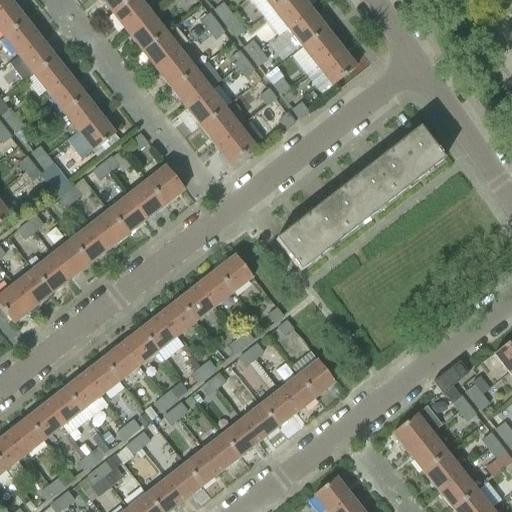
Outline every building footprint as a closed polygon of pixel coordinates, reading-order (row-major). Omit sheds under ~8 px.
[(0,0),(0,10),(10,3),(7,0),(0,0)] [(130,0),(98,0),(111,15),(130,0)] [(138,0),(130,0),(111,15),(126,34),(150,15),(138,0)] [(262,0),(271,12),(286,0),(262,0)] [(301,0),(286,0),(271,12),(286,31),(311,12),(301,0)] [(25,22),(10,3),(0,10),(0,35),(3,39),(25,22)] [(214,12),(221,21),(230,14),(222,5),(214,12)] [(311,12),(286,31),(301,50),(326,31),(311,12)] [(230,14),(221,21),(228,30),(237,24),(230,14)] [(165,34),(150,15),(126,34),(140,53),(165,34)] [(207,32),(216,25),(209,16),(200,23),(207,32)] [(40,41),(25,22),(3,39),(18,58),(40,41)] [(223,34),(216,25),(207,32),(214,41),(223,34)] [(326,31),(301,50),(316,69),(340,50),(326,31)] [(165,34),(140,53),(155,72),(180,53),(165,34)] [(55,60),(40,41),(18,58),(32,77),(55,60)] [(243,50),(250,59),(259,52),(252,43),(243,50)] [(340,50),(316,69),(331,88),(356,69),(340,50)] [(250,59),(257,68),(266,61),(259,52),(250,59)] [(195,72),(180,53),(155,72),(170,91),(195,72)] [(237,70),(245,63),(238,53),(229,60),(237,70)] [(69,79),(55,60),(32,77),(47,96),(69,79)] [(253,72),(245,63),(237,70),(244,79),(253,72)] [(274,71),(265,78),(270,85),(281,77),(276,70),(274,71)] [(195,72),(170,91),(185,110),(210,91),(195,72)] [(84,98),(69,79),(47,96),(62,115),(84,98)] [(281,80),(273,87),(280,97),(288,90),(281,80)] [(224,110),(210,91),(185,110),(200,129),(224,110)] [(266,108),(275,100),(268,91),(259,98),(266,108)] [(99,116),(84,98),(62,115),(77,134),(99,116)] [(9,110),(2,102),(0,103),(0,115),(1,116),(9,110)] [(291,112),(298,121),(307,114),(300,105),(291,112)] [(224,110),(200,129),(215,149),(239,129),(224,110)] [(1,117),(8,126),(16,120),(9,111),(1,117)] [(114,136),(99,116),(77,134),(92,153),(114,136)] [(285,132),(294,125),(287,116),(278,123),(285,132)] [(8,126),(15,135),(23,129),(16,120),(8,126)] [(10,138),(3,129),(0,132),(0,142),(2,145),(10,138)] [(254,148),(239,129),(215,149),(229,168),(254,148)] [(443,161),(418,129),(370,167),(395,199),(443,161)] [(97,160),(119,143),(114,136),(92,153),(97,160)] [(140,137),(130,144),(138,153),(146,145),(140,137)] [(31,155),(38,164),(46,158),(39,149),(31,155)] [(46,158),(38,164),(44,173),(53,166),(46,158)] [(33,168),(27,160),(26,159),(18,165),(25,174),(33,168)] [(101,167),(108,176),(118,168),(111,159),(101,167)] [(59,200),(64,196),(71,190),(52,167),(44,173),(41,176),(59,200)] [(101,167),(92,174),(99,183),(108,176),(101,167)] [(370,167),(323,204),(348,236),(395,199),(370,167)] [(40,176),(33,168),(25,174),(32,183),(40,176)] [(145,183),(164,207),(184,192),(165,168),(145,183)] [(126,198),(145,222),(164,207),(145,183),(126,198)] [(80,198),(73,189),(71,190),(64,196),(71,205),(80,198)] [(61,213),(71,205),(64,196),(59,200),(55,203),(61,213)] [(107,213),(126,237),(145,222),(126,198),(107,213)] [(300,274),(348,236),(323,204),(275,242),(300,274)] [(0,225),(9,218),(0,206),(0,225)] [(88,228),(107,252),(126,237),(107,213),(88,228)] [(26,225),(33,234),(42,227),(36,218),(26,225)] [(26,225),(17,233),(24,242),(33,234),(26,225)] [(70,242),(88,266),(107,252),(88,228),(70,242)] [(51,257),(69,281),(88,266),(70,242),(51,257)] [(32,272),(51,296),(69,281),(51,257),(32,272)] [(235,257),(215,272),(232,294),(252,279),(235,257)] [(13,287),(32,311),(51,296),(32,272),(13,287)] [(215,272),(196,287),(213,309),(232,294),(215,272)] [(0,296),(0,310),(12,326),(32,311),(13,287),(0,296)] [(177,302),(194,324),(213,309),(196,287),(177,302)] [(177,302),(158,317),(175,339),(194,324),(177,302)] [(273,325),(282,318),(276,310),(267,317),(273,325)] [(158,317),(139,331),(157,354),(175,339),(158,317)] [(286,323),(277,330),(284,338),(292,331),(286,323)] [(139,331),(120,346),(138,368),(157,354),(139,331)] [(237,340),(244,348),(252,342),(246,334),(237,340)] [(229,347),(235,355),(244,348),(237,340),(229,347)] [(508,375),(511,372),(511,340),(493,355),(508,375)] [(120,346),(101,361),(119,383),(138,368),(120,346)] [(247,353),(254,361),(262,355),(256,346),(247,353)] [(247,353),(239,360),(245,368),(254,361),(247,353)] [(101,361),(83,376),(100,398),(119,383),(101,361)] [(297,378),(314,400),(334,385),(317,362),(297,378)] [(200,370),(206,378),(215,371),(208,363),(200,370)] [(441,396),(452,388),(468,375),(458,363),(432,384),(441,396)] [(191,376),(197,384),(206,378),(200,370),(191,376)] [(83,376),(64,391),(81,413),(100,398),(83,376)] [(209,383),(216,391),(225,384),(218,376),(209,383)] [(295,415),(314,400),(297,378),(278,392),(295,415)] [(209,383),(201,389),(207,397),(216,391),(209,383)] [(177,401),(187,392),(181,384),(170,393),(177,401)] [(465,394),(472,403),(481,396),(473,387),(465,394)] [(64,391),(45,405),(62,427),(81,413),(64,391)] [(259,407),(276,429),(295,415),(278,392),(259,407)] [(162,399),(168,407),(177,401),(170,393),(162,399)] [(472,403),(479,413),(488,406),(481,396),(472,403)] [(459,414),(467,407),(460,398),(451,405),(459,414)] [(153,406),(159,414),(168,407),(162,399),(153,406)] [(45,405),(26,420),(43,442),(62,427),(45,405)] [(172,412),(178,421),(187,414),(180,405),(172,412)] [(258,444),(276,429),(259,407),(240,422),(258,444)] [(474,416),(467,407),(459,414),(466,423),(474,416)] [(155,417),(149,409),(143,414),(149,422),(155,417)] [(172,412),(163,419),(169,428),(178,421),(172,412)] [(407,454),(431,436),(415,416),(392,435),(407,454)] [(26,420),(7,435),(24,457),(43,442),(26,420)] [(124,429),(130,437),(139,430),(132,422),(124,429)] [(221,437),(239,459),(258,444),(240,422),(221,437)] [(495,432),(502,441),(511,434),(504,425),(495,432)] [(115,436),(121,444),(130,437),(124,429),(115,436)] [(114,442),(108,434),(101,438),(107,446),(114,442)] [(511,435),(511,434),(502,441),(509,450),(511,448),(511,435)] [(7,435),(0,440),(0,465),(5,472),(24,457),(7,435)] [(105,444),(98,435),(92,440),(104,457),(111,452),(105,444)] [(134,442),(140,450),(149,443),(143,435),(134,442)] [(488,452),(497,445),(490,435),(481,442),(488,452)] [(407,454),(422,473),(445,455),(431,436),(407,454)] [(220,474),(239,459),(221,437),(202,452),(220,474)] [(86,458),(81,452),(70,439),(66,441),(82,462),(86,458)] [(134,442),(125,449),(131,457),(140,450),(134,442)] [(504,454),(497,445),(488,452),(496,461),(504,454)] [(91,454),(86,448),(81,452),(86,458),(91,454)] [(86,458),(92,467),(101,460),(95,452),(91,454),(86,458)] [(184,466),(201,488),(220,474),(202,452),(184,466)] [(422,473),(437,492),(460,473),(445,455),(422,473)] [(77,465),(84,473),(92,467),(86,458),(82,462),(77,465)] [(105,465),(96,471),(102,479),(111,473),(105,465)] [(182,503),(201,488),(184,466),(165,481),(182,503)] [(96,471),(87,478),(94,486),(102,479),(96,471)] [(437,492),(452,511),(475,492),(460,473),(437,492)] [(66,487),(73,482),(67,474),(60,479),(66,487)] [(313,496),(324,511),(332,511),(350,499),(334,479),(313,496)] [(48,488),(55,496),(63,489),(57,481),(48,488)] [(146,496),(158,511),(170,511),(182,503),(165,481),(146,496)] [(39,495),(46,503),(55,496),(48,488),(39,495)] [(452,511),(489,511),(490,511),(475,492),(452,511)] [(58,501),(65,509),(73,502),(67,494),(58,501)] [(127,511),(158,511),(146,496),(127,511)] [(360,511),(350,499),(332,511),(360,511)] [(58,501),(49,508),(52,511),(60,511),(65,509),(58,501)]
